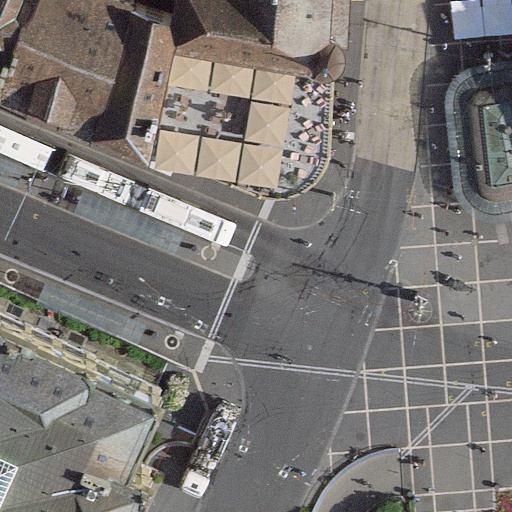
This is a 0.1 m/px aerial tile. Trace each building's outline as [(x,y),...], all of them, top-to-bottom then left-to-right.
[(0,0),(0,90),(144,151),(164,53),(166,31),(168,16),(124,0),(0,0)] [(124,0),(168,16),(171,0),(124,0)] [(166,31),(164,53),(347,86),(354,0),(171,0),(168,16),(166,31)] [(164,53),(144,151),(282,209),(315,202),(335,183),(342,160),(347,86),(164,53)] [(466,95),(466,107),(473,180),(479,187),(486,193),(491,196),(498,197),(511,193),(511,78),(480,82),(473,87),(466,95)] [(0,511),(106,511),(160,390),(0,319),(0,511)]
